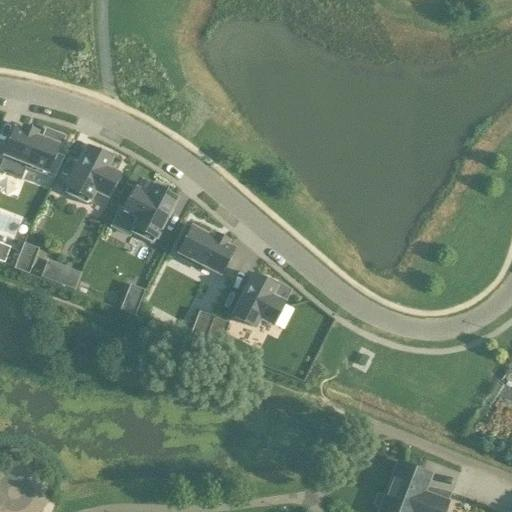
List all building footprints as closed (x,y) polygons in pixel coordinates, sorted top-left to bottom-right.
[(51,176),(62,149),(39,140),(41,136),(27,131),(26,135),(19,132),(8,159),(51,176)] [(119,176),(109,171),(114,163),(91,151),(70,191),(93,203),(97,194),(107,199),(119,176)] [(158,241),(178,201),(155,189),(151,198),(141,193),(129,216),(139,221),(135,230),(158,241)] [(234,251),(228,248),(229,244),(217,237),(215,241),(193,230),(180,256),(221,277),(234,251)] [(27,245),(17,270),(32,276),(42,251),(27,245)] [(272,297),(276,289),(253,277),(232,317),(255,329),(260,320),(269,326),(281,303),(272,297)] [(132,286),(123,311),(138,317),(147,292),(132,286)] [(205,344),(215,318),(201,313),(191,338),(205,344)] [(215,318),(205,344),(219,349),(229,324),(215,318)] [(442,511),(450,493),(439,490),(430,488),(421,487),(416,487),(421,473),(397,463),(383,497),(376,497),(372,507),(376,511),(442,511)]
